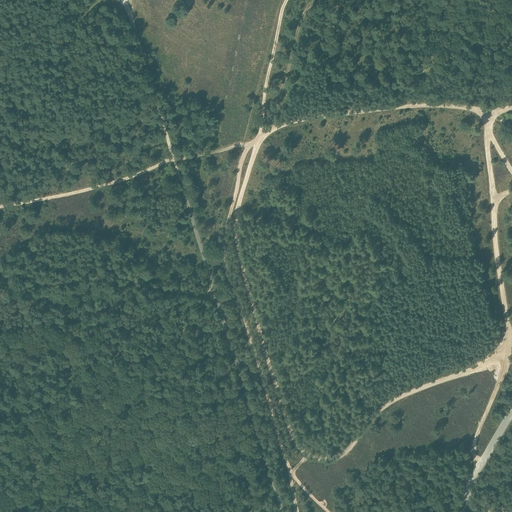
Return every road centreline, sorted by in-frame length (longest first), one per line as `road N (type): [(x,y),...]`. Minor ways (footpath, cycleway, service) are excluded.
road 1 (track): [(243,145),(288,123),(381,109),(461,106),(489,123),(507,348),(386,405),(350,447),(322,461),(306,456),(285,416),(238,252),(239,205),(257,146)]
road 2 (track): [(247,143),(228,236),(234,274),(290,473),(327,511)]
road 3 (track): [(213,295),(122,0)]
road 4 (track): [(243,145),(0,209)]
road 5 (track): [(224,331),(84,322),(0,328)]
road 6 (track): [(0,282),(123,281),(213,295)]
road 7 (track): [(167,141),(57,166),(0,160)]
road 8 (track): [(270,485),(224,331)]
road 9 (track): [(257,146),(284,0)]
road 10 (track): [(0,421),(36,434),(45,461),(32,491),(1,511)]
road 11 (track): [(507,348),(473,445),(478,466)]
